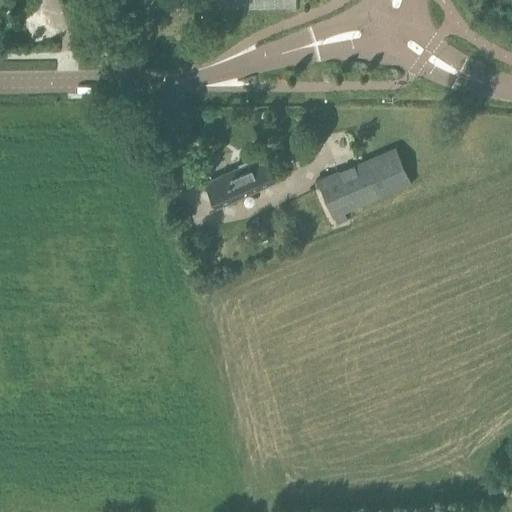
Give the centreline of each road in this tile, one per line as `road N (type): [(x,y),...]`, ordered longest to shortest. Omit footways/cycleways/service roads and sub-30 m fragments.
road 1 (tertiary): [(0,88),(201,78)]
road 2 (tertiary): [(387,25),(201,78)]
road 3 (tertiary): [(511,89),(476,82),(387,25)]
